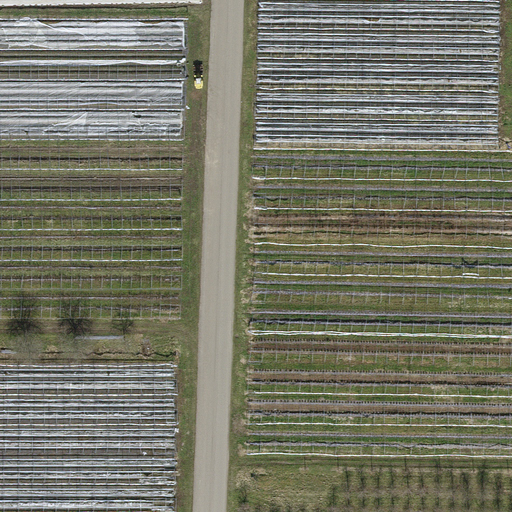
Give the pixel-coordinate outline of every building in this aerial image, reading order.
[(261,0),(260,145),(501,147),(502,0),(261,0)] [(0,138),(186,138),(186,18),(0,18),(0,138)] [(319,234),(320,207),(259,205),(258,232),(319,234)] [(255,300),(251,418),(363,423),(364,400),(359,400),(360,366),(368,366),(369,344),(382,345),(382,341),(390,341),(391,308),(368,307),(368,304),(255,300)] [(69,479),(180,479),(180,365),(70,364),(70,384),(111,385),(110,451),(106,451),(106,467),(69,467),(69,479)]
